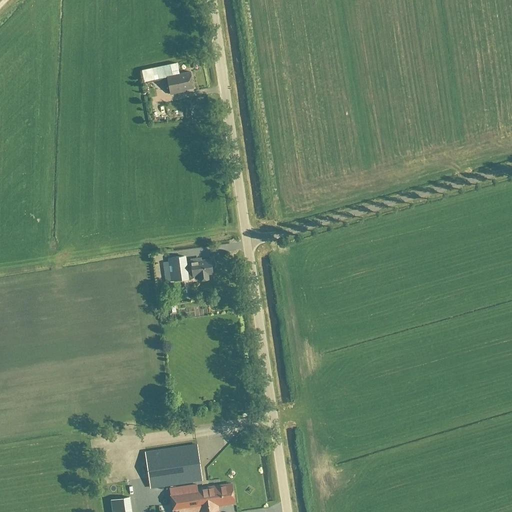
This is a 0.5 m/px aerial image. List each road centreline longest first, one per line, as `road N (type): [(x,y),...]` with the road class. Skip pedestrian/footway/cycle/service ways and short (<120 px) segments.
road 1 (unclassified): [(245,244),(511,169)]
road 2 (unclassified): [(286,511),(245,244)]
road 3 (unclassified): [(245,244),(211,0)]
